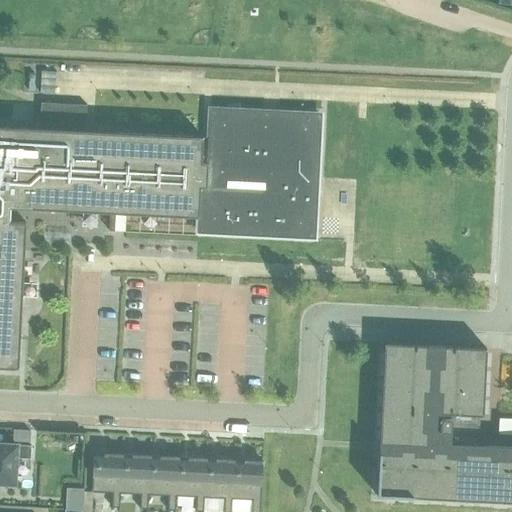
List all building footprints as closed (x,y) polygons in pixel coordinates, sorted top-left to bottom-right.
[(115,214),(199,218),(204,218),(208,137),(85,131),(87,105),(41,103),(40,129),(0,126),(0,368),(8,368),(9,340),(20,340),(26,223),(9,222),(10,208),(110,213),(109,231),(114,231),(115,214)] [(209,110),(208,137),(204,218),(199,218),(198,232),(314,237),(319,147),(321,115),(209,110)] [(511,448),(464,446),(465,419),(464,419),(465,415),(483,416),(486,348),(384,343),(377,496),(511,502),(511,448)] [(0,484),(15,485),(16,458),(30,459),(31,445),(0,443),(0,484)] [(122,454),(94,453),(92,492),(112,493),(112,507),(120,507),(120,493),(122,454)] [(150,456),(122,454),(120,493),(140,494),(140,508),(148,509),(148,495),(150,456)] [(178,457),(150,456),(148,495),(168,496),(167,510),(176,510),(176,496),(178,457)] [(206,458),(178,457),(176,496),(196,497),(196,511),(204,511),(204,498),(206,458)] [(234,460),(206,458),(204,498),(224,499),(223,511),(231,511),(232,499),(234,460)] [(234,460),(232,499),(252,500),(251,511),(260,511),(263,461),(234,460)] [(81,508),(81,488),(65,487),(64,508),(81,508)]
